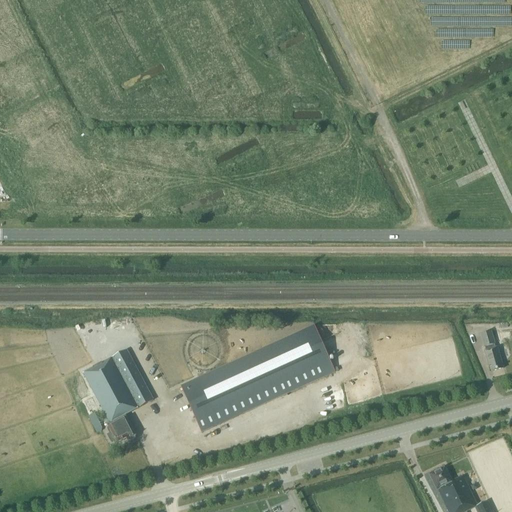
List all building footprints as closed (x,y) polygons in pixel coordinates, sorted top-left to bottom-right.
[(202,433),(335,372),(314,326),(181,387),(202,433)] [(484,347),(485,347),(494,344),(495,344),(491,331),(481,334),(484,347)] [(495,348),(494,344),(485,347),(486,351),(485,351),(489,367),(491,366),(493,371),(503,368),(497,348),(495,348)] [(135,438),(136,436),(127,419),(125,415),(152,401),(128,352),(84,374),(111,426),(108,427),(108,429),(110,434),(108,435),(112,443),(116,441),(117,444),(127,439),(128,440),(131,441),(135,438)] [(101,426),(95,413),(89,416),(95,429),(96,428),(101,426)] [(465,511),(475,508),(477,511),(492,511),(488,501),(477,506),(463,476),(452,481),(449,475),(448,476),(444,468),(431,475),(437,489),(448,511),(465,511)]
